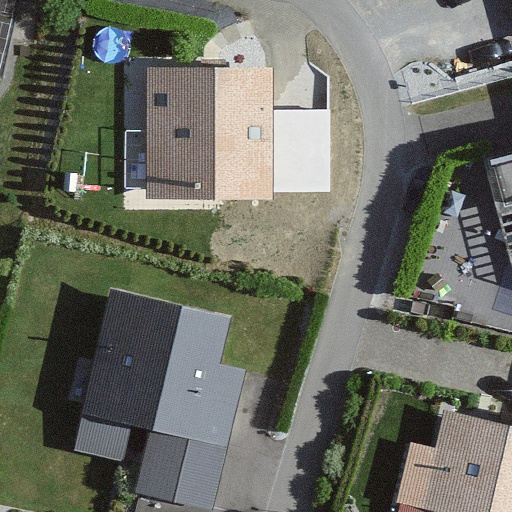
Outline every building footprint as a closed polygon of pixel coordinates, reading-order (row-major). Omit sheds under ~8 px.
[(0,0),(0,45),(9,0),(0,0)] [(273,67),(147,67),(147,198),(273,198),(273,67)] [(511,139),(477,150),(491,198),(511,191),(511,139)] [(220,313),(103,284),(72,408),(220,445),(239,369),(208,361),(220,313)] [(511,511),(511,422),(442,405),(418,500),(466,511),(511,511)]
